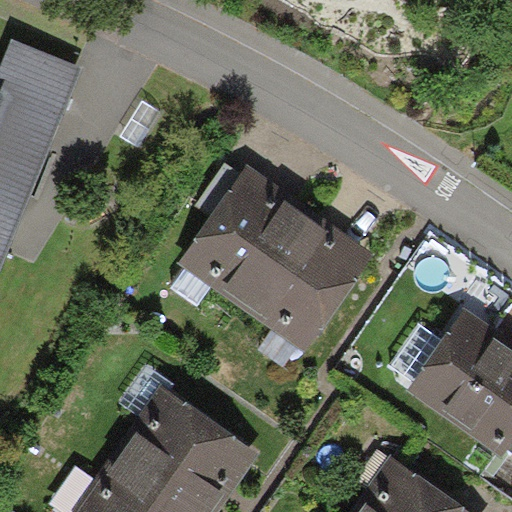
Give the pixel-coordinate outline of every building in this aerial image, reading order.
[(77,71),(13,44),(0,76),(0,257),(2,254),(16,220),(77,71)] [(329,222),(252,167),(180,267),(306,357),(378,257),(329,222)] [(511,345),(511,347),(461,311),(405,389),(500,456),(506,447),(511,451),(511,345)] [(218,511),(259,456),(161,384),(71,507),(77,511),(218,511)] [(468,511),(390,457),(351,511),(468,511)]
